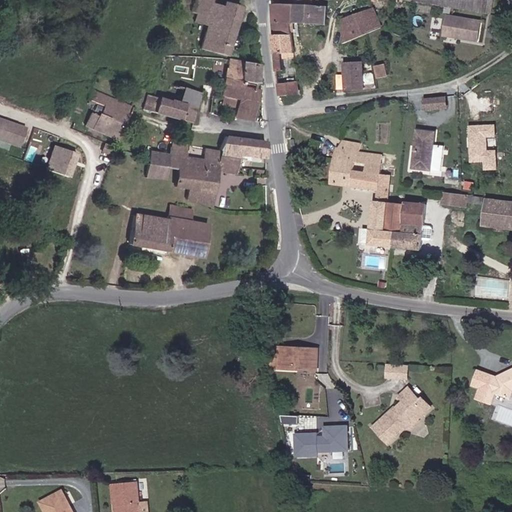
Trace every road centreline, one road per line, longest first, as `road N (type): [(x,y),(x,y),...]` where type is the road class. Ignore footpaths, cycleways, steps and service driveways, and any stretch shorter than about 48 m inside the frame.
road 1 (tertiary): [(278,287),(264,0)]
road 2 (tertiary): [(0,302),(47,293),(114,305),(278,287)]
road 3 (tertiary): [(278,287),(511,327)]
